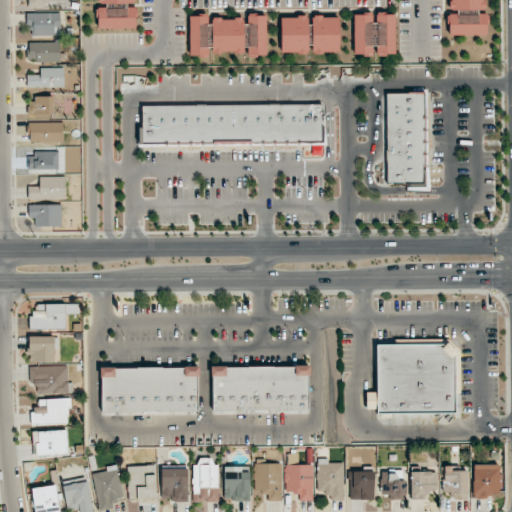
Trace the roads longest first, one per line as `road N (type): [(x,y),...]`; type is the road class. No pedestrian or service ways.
road 1 (secondary): [(0,282),(511,278)]
road 2 (secondary): [(511,244),(0,248)]
